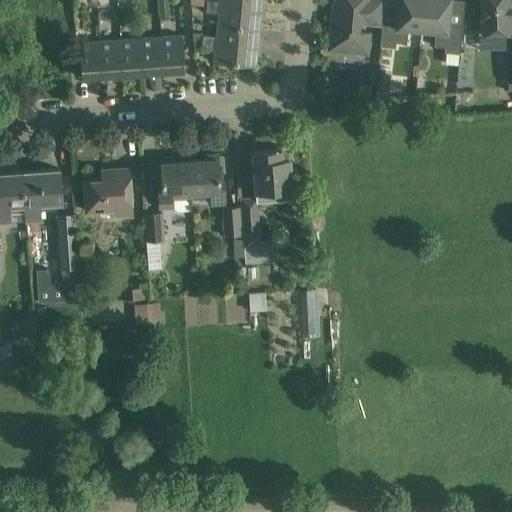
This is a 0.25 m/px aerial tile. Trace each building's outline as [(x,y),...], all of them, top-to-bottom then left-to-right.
[(218,13),(217,25),(259,28),(261,0),(190,0),(190,4),(205,5),(205,12),(218,13)] [(363,24),(381,26),(382,17),(383,0),(335,0),(335,6),(337,6),(336,15),(334,15),(333,27),(331,27),(329,48),(367,52),(369,32),(352,30),(353,19),(364,20),(363,24)] [(421,30),(423,0),(397,0),(396,19),(382,17),(381,26),(379,45),(394,47),(395,42),(406,43),(407,28),(421,30)] [(423,0),(421,30),(435,31),(433,45),(444,46),(444,51),(459,53),(462,25),(448,24),(450,0),(423,0)] [(511,3),(509,4),(508,0),(480,0),(482,31),(511,29),(511,3)] [(255,65),(259,28),(217,25),(216,36),(203,34),(201,48),(215,49),(213,61),(255,65)] [(182,35),(161,36),(163,71),(184,70),(182,35)] [(161,36),(140,37),(143,73),(163,71),(161,36)] [(122,74),(143,73),(140,37),(120,39),(122,74)] [(102,75),(122,74),(120,39),(100,40),(102,75)] [(102,75),(100,40),(79,42),(81,77),(102,75)] [(280,149),(252,151),(255,185),(277,184),(278,200),(292,199),(289,158),(282,159),(281,157),(280,149)] [(202,158),(189,159),(192,210),(193,210),(192,198),(210,197),(210,204),(225,203),(223,177),(219,177),(217,153),(202,154),(202,158)] [(178,211),(192,210),(189,159),(175,160),(175,156),(159,157),(161,181),(157,182),(159,207),(173,206),(178,211)] [(132,214),(130,187),(129,167),(101,169),(102,178),(84,179),(86,210),(116,208),(117,216),(132,214)] [(59,168),(23,170),(26,210),(26,221),(40,220),(39,209),(55,208),(55,202),(61,202),(59,168)] [(26,210),(23,170),(0,172),(0,223),(10,222),(9,212),(26,210)] [(242,234),(240,206),(222,207),(224,235),(242,234)] [(162,211),(144,213),(147,257),(160,256),(159,240),(164,239),(162,211)] [(73,213),(71,213),(57,214),(60,267),(62,267),(63,283),(75,282),(74,266),(77,266),(73,213)] [(242,218),(244,242),(244,255),(244,262),(273,260),(272,240),(260,240),(258,217),(242,218)] [(35,303),(51,301),(49,273),(33,274),(35,303)] [(302,288),(303,309),(322,308),(321,287),(302,288)]
